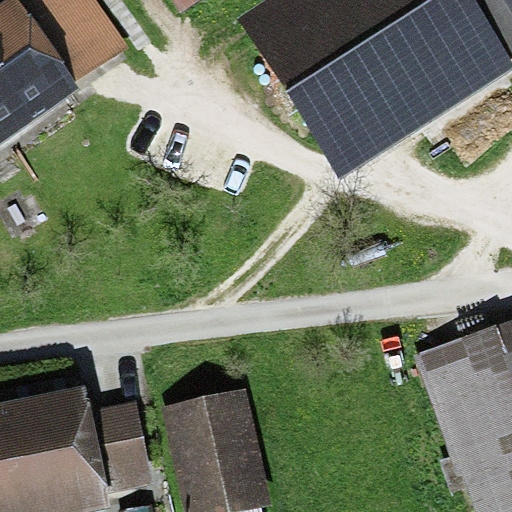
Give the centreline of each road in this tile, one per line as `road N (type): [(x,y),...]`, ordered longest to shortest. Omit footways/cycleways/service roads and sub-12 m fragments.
road 1 (residential): [(0,348),(511,287)]
road 2 (track): [(149,96),(329,191),(501,203),(511,215)]
road 3 (track): [(212,321),(329,191)]
